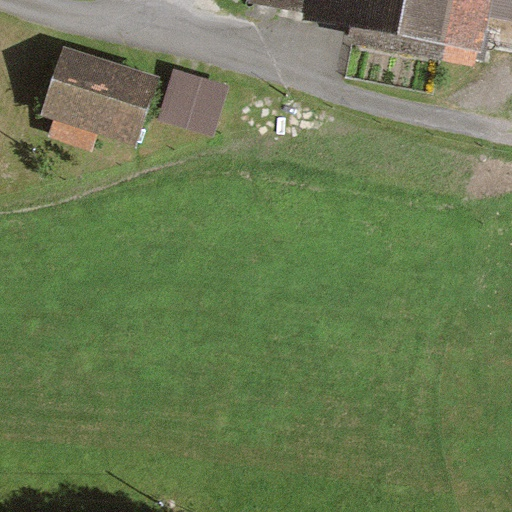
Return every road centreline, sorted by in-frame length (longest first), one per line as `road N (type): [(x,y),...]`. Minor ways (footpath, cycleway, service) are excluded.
road 1 (residential): [(22,0),(275,70)]
road 2 (track): [(511,129),(275,70)]
